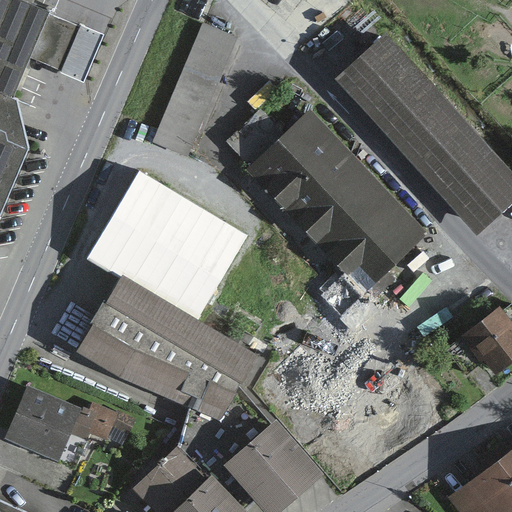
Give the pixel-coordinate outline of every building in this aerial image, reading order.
[(0,0),(0,164),(19,172),(29,148),(17,99),(13,97),(30,59),(83,81),(102,35),(19,0),(0,0)] [(494,213),(511,196),(511,138),(397,15),(356,52),(494,213)] [(238,38),(202,23),(152,142),(188,157),(238,38)] [(309,118),(257,167),(365,281),(417,231),(309,118)] [(0,216),(19,172),(0,164),(0,216)] [(95,258),(116,270),(196,315),(241,237),(140,180),(95,258)] [(196,315),(116,270),(79,335),(220,415),(257,350),(196,315)] [(498,365),(511,353),(511,321),(495,301),(465,326),(498,365)] [(295,340),(283,325),(275,332),(288,346),(295,340)] [(340,376),(312,345),(285,369),(313,400),(340,376)] [(373,455),(432,415),(397,364),(338,404),(373,455)] [(3,426),(58,447),(77,398),(22,377),(3,426)] [(281,504),(324,466),(281,418),(238,456),(281,504)] [(198,469),(178,445),(142,476),(162,499),(198,469)] [(511,451),(500,461),(511,477),(511,451)] [(511,511),(511,477),(500,461),(453,496),(464,511),(511,511)] [(173,511),(252,511),(209,466),(167,505),(173,511)] [(0,511),(40,511),(0,493),(0,511)]
